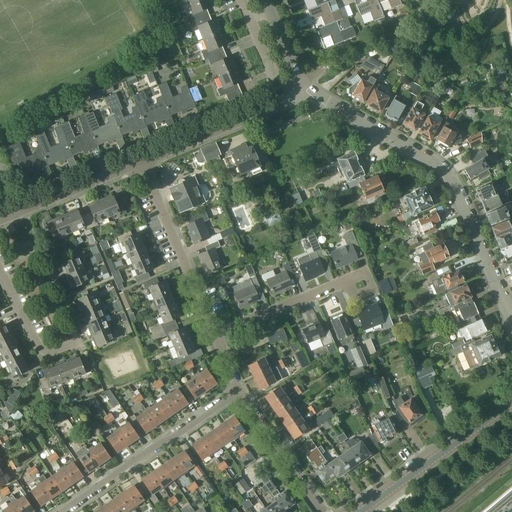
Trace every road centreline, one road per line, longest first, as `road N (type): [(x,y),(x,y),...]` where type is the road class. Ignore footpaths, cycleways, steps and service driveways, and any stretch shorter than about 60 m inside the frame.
road 1 (residential): [(217,331),(473,217)]
road 2 (residential): [(473,217),(447,166),(302,79)]
road 3 (residential): [(240,388),(59,511)]
road 4 (residential): [(140,163),(217,331)]
road 5 (tertiary): [(360,511),(511,406)]
road 6 (residential): [(140,163),(292,95)]
road 7 (residential): [(0,220),(140,163)]
road 8 (residential): [(240,388),(322,511)]
road 9 (residential): [(78,340),(41,355),(0,271)]
